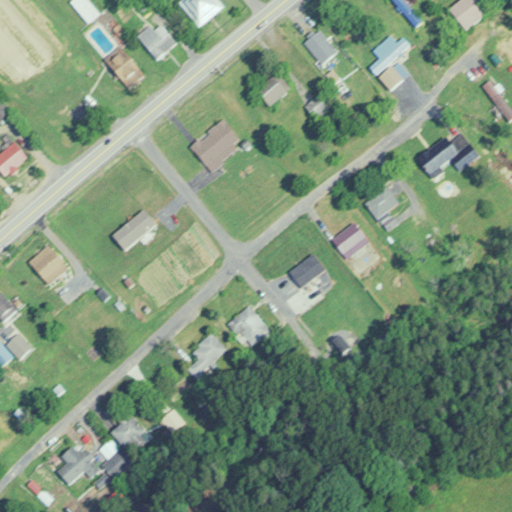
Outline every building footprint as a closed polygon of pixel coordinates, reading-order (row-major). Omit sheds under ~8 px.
[(72,0),(71,2),(89,22),(100,13),(88,0),(72,0)] [(200,27),(225,6),(219,0),(181,0),(179,2),(200,27)] [(392,0),(414,26),(422,20),(409,4),(415,0),(414,0),(392,0)] [(492,8),(485,0),(459,0),(450,8),(467,29),(492,8)] [(161,23),(155,29),(151,23),(137,36),(158,59),(178,42),(161,23)] [(305,42),(322,63),(338,50),(320,29),(305,42)] [(146,72),(120,45),(105,60),(132,87),(146,72)] [(291,87),(276,72),(258,90),(272,105),(291,87)] [(329,106),(318,94),(306,105),(317,117),(329,106)] [(190,145),(210,169),(244,141),(224,117),(190,145)] [(449,136),(419,157),(432,175),(453,160),(459,167),(478,154),(462,133),(452,140),(449,136)] [(389,211),(401,201),(386,184),(365,203),(388,228),(397,220),(389,211)] [(333,238),(349,258),(371,241),(355,221),(333,238)] [(50,284),(70,266),(49,243),(30,261),(50,284)] [(290,271),(302,287),(327,268),(316,252),(290,271)] [(0,313),(7,320),(19,306),(0,289),(0,313)] [(234,318),(252,342),(268,329),(250,305),(234,318)] [(5,343),(20,359),(33,347),(18,331),(5,343)] [(201,357),(187,366),(196,380),(206,374),(201,367),(225,351),(214,333),(193,346),(201,357)] [(181,422),(173,408),(160,415),(167,429),(181,422)] [(146,436),(133,413),(110,427),(124,450),(146,436)] [(129,456),(106,440),(99,451),(111,458),(103,470),(114,478),(129,456)] [(68,483),(84,470),(89,476),(98,469),(77,443),(62,455),(67,462),(58,469),(68,483)]
